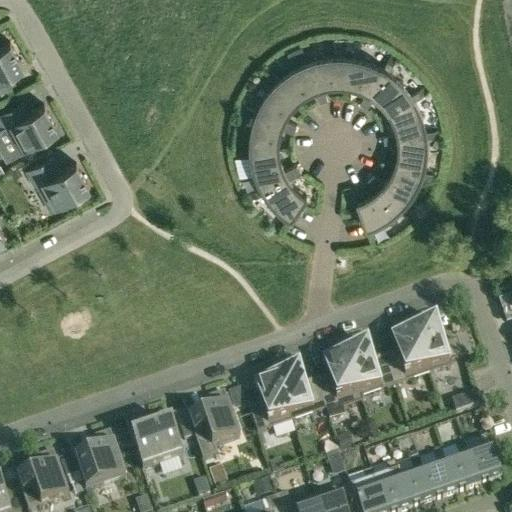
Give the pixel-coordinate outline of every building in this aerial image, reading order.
[(347,39),(345,55),(349,55),(345,84),(351,85),(354,86),(360,88),(365,90),(362,96),(371,101),(375,96),(370,93),(386,69),(383,67),(380,65),(373,62),(369,61),(362,58),(355,56),(352,56),(354,40),(347,39)] [(0,90),(8,86),(2,74),(8,71),(22,63),(10,41),(0,46),(0,90)] [(308,43),(301,45),(305,61),(309,59),(319,87),(324,85),(327,84),(330,84),(337,84),(340,84),(345,84),(349,55),(345,55),(341,54),(334,54),(330,55),(323,55),(320,56),(316,57),(311,58),(308,43)] [(392,53),(383,67),(386,69),(370,93),(375,96),(379,100),(382,103),(386,107),(389,112),(413,97),(411,94),(409,91),(404,85),(402,82),(399,79),(393,74),(389,71),(397,57),(392,53)] [(262,71),(273,82),(276,80),(296,101),(298,99),(301,97),(303,95),(308,91),(313,89),(316,95),(326,92),(324,85),(319,87),(309,59),(305,61),(302,62),(295,65),(292,67),(289,69),(286,71),(283,74),(278,78),(267,66),(262,71)] [(238,111),(254,116),(255,113),(282,123),(284,118),(285,115),(287,112),(288,110),(290,107),(292,105),(296,101),(276,80),(273,82),(271,85),(269,88),(264,94),(262,97),(260,100),(258,104),(257,107),(256,110),(240,104),(238,111)] [(425,86),(411,94),(413,97),(389,112),(390,115),(392,117),(393,120),(394,123),(395,126),(396,129),(396,132),(390,133),(391,143),(398,143),(397,137),(426,134),(425,131),(425,127),(424,124),(423,120),(422,116),(421,113),(419,109),(418,106),(416,103),(415,100),(429,92),(425,86)] [(327,99),(326,92),(316,95),(319,101),(323,100),(327,99)] [(366,107),(371,101),(362,96),(359,103),(363,104),(366,107)] [(24,115),(18,103),(0,113),(0,122),(3,127),(6,125),(8,130),(9,130),(16,144),(21,141),(23,144),(24,144),(27,148),(32,146),(43,140),(40,135),(56,126),(44,104),(24,115)] [(249,145),(250,150),(233,151),(234,157),(250,156),(250,152),(278,149),(278,146),(278,143),(278,140),(278,137),(279,134),(279,131),(280,128),(286,130),(290,121),(284,118),(282,123),(255,113),(254,116),(252,120),(252,123),(251,127),(250,130),(250,134),(249,138),(249,145)] [(296,124),(290,121),(286,130),(293,132),(294,128),(296,124)] [(442,129),(425,131),(426,134),(397,137),(398,143),(398,146),(397,149),(397,152),(396,155),(396,158),(395,161),(394,164),(421,173),(422,170),(423,166),(424,162),(425,159),(426,155),(426,151),(426,147),(426,144),(426,140),(426,138),(442,136),(442,129)] [(384,143),(391,143),(390,133),(383,134),(384,139),(384,143)] [(430,167),(443,168),(445,148),(432,147),(430,167)] [(278,149),(250,152),(250,156),(251,159),(251,163),(252,166),(253,170),(254,173),(255,177),(257,180),(259,183),(260,186),(247,195),(250,201),(264,192),(262,189),(287,174),(284,170),(283,167),(282,164),(281,161),(280,158),(279,155),(279,152),(278,149)] [(53,200),(55,203),(56,202),(59,207),(63,204),(64,204),(75,198),(72,193),(88,184),(76,162),(56,173),(48,158),(26,170),(34,185),(38,184),(40,188),(41,188),(48,202),(53,200)] [(297,164),(290,167),(295,175),(301,171),(298,167),(297,164)] [(438,176),(422,170),(421,173),(394,164),(393,167),(391,169),(390,172),(388,175),(387,178),(384,182),(379,178),(371,185),(376,190),(380,186),(400,206),(402,204),(405,201),(407,198),(410,195),(412,192),(414,188),(416,185),(417,182),(420,176),(435,182),(438,176)] [(11,171),(15,177),(23,173),(20,166),(11,171)] [(290,218),(306,194),(301,190),(298,188),(296,186),(294,184),(292,182),(290,179),(295,175),(290,167),(284,170),(287,174),(262,189),(264,192),(266,195),(271,201),(273,204),(279,209),(282,212),(285,214),(290,218)] [(367,179),(371,185),(379,178),(373,173),(370,176),(367,179)] [(414,216),(402,204),(400,206),(380,186),(376,190),(371,194),(365,197),(362,199),(357,201),(366,228),(370,227),(373,225),(377,223),(383,220),(390,215),(393,213),(398,209),(409,220),(414,216)] [(416,329),(413,330),(428,375),(451,367),(450,363),(462,358),(456,340),(443,345),(435,322),(426,326),(425,324),(415,327),(416,329)] [(384,357),(394,387),(428,375),(413,330),(390,338),(398,360),(387,363),(384,357)] [(347,353),(345,354),(362,404),(363,403),(361,399),(394,387),(384,357),(383,357),(385,361),(374,365),(367,346),(358,350),(357,348),(347,351),(347,353)] [(339,412),(362,404),(345,354),(322,362),(329,383),(319,387),(316,381),(326,411),(338,407),(339,412)] [(279,377),(276,378),(292,423),(326,411),(316,381),(315,381),(316,385),(305,389),(299,370),(290,374),(289,372),(278,376),(279,377)] [(257,435),(292,423),(276,378),(253,386),(261,408),(249,412),(257,435)] [(240,439),(224,393),(209,399),(213,411),(189,419),(182,398),(180,399),(203,462),(218,457),(215,448),(240,439)] [(456,414),(480,405),(476,393),(451,401),(456,414)] [(178,427),(182,439),(192,435),(184,412),(172,416),(175,428),(178,427)] [(167,413),(152,419),(156,430),(132,439),(125,418),(123,419),(143,473),(184,458),(167,413)] [(420,433),(423,442),(434,438),(432,429),(420,433)] [(126,478),(110,433),(95,438),(99,450),(75,459),(68,438),(66,438),(74,459),(79,474),(85,491),(90,505),(91,508),(97,506),(92,491),(126,478)] [(117,439),(121,450),(132,445),(128,435),(117,439)] [(354,449),(349,435),(337,439),(342,454),(354,449)] [(482,451),(468,456),(467,456),(477,486),(501,478),(487,437),(478,440),(482,451)] [(455,494),(477,486),(467,456),(468,456),(464,444),(455,447),(459,459),(445,464),(444,464),(455,494)] [(436,467),(422,472),(432,502),(455,494),(444,464),(445,464),(441,452),(432,455),(436,467)] [(53,453),(38,458),(42,470),(18,479),(11,458),(9,458),(28,511),(31,511),(70,498),(53,453)] [(74,459),(61,464),(66,479),(67,478),(79,474),(74,459)] [(409,510),(432,502),(422,472),(418,460),(410,463),(414,475),(399,480),(409,510)] [(384,511),(402,511),(409,510),(399,480),(394,463),(386,466),(389,477),(375,482),(377,487),(376,488),(384,511)] [(2,470),(8,485),(16,481),(11,468),(2,470)] [(358,511),(384,511),(376,488),(377,487),(375,482),(372,471),(363,474),(367,485),(351,491),(358,511)] [(257,500),(274,494),(269,480),(252,486),(257,500)] [(10,511),(0,484),(0,511),(10,511)] [(349,486),(315,498),(319,511),(345,511),(342,501),(353,498),(349,486)] [(287,494),(276,498),(281,511),(319,511),(315,498),(292,506),(287,494)] [(203,502),(206,511),(216,508),(213,498),(203,502)] [(268,508),(255,511),(281,511),(276,498),(266,501),(268,508)]
